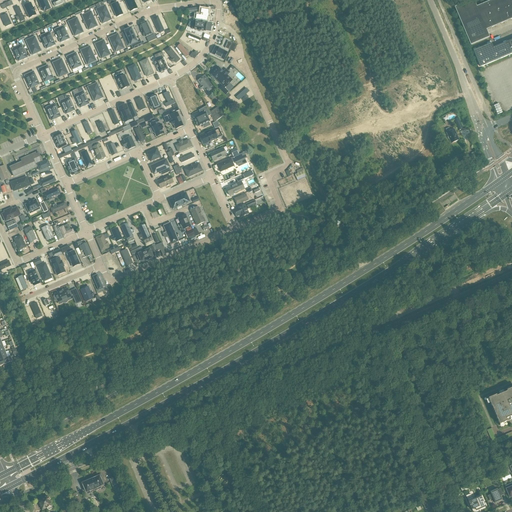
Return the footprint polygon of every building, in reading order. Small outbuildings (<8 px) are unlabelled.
[(28,0),(26,1),(32,13),(38,10),(33,0),(28,0)] [(43,13),(46,11),(41,0),(38,2),(43,13)] [(45,0),(50,9),(54,8),(51,1),(53,0),(52,0),(45,0)] [(133,0),(125,0),(131,11),(137,8),(133,0)] [(471,0),(454,7),(470,45),(489,37),(486,30),(511,18),(511,0),(492,0),(476,7),(473,0),(471,0)] [(116,17),(123,14),(118,2),(111,5),(116,17)] [(101,7),(107,22),(112,20),(106,5),(101,7)] [(28,7),(26,8),(25,6),(20,7),(26,20),(30,18),(27,11),(29,10),(28,7)] [(103,24),(107,22),(101,7),(96,9),(103,24)] [(18,11),(17,9),(12,11),(18,24),(23,22),(19,14),(21,13),(20,10),(18,11)] [(206,22),(213,23),(214,18),(212,18),(212,15),(214,15),(215,10),(208,9),(208,10),(201,9),(200,16),(196,15),(196,19),(207,21),(206,22)] [(87,14),(93,28),(98,26),(91,12),(87,14)] [(10,28),(16,25),(11,14),(5,17),(10,28)] [(88,30),(93,28),(87,14),(82,16),(88,30)] [(158,17),(153,19),(159,33),(164,31),(158,17)] [(72,20),(79,35),(84,33),(77,18),(72,20)] [(74,37),(79,35),(72,20),(68,22),(74,37)] [(205,31),(211,32),(212,23),(208,23),(207,23),(194,21),(194,22),(192,22),(190,23),(189,25),(189,27),(191,29),(193,29),(192,30),(197,31),(201,31),(205,32),(205,31)] [(139,25),(145,37),(152,34),(146,22),(139,25)] [(59,28),(65,41),(70,39),(64,26),(59,28)] [(60,43),(65,41),(59,28),(55,30),(56,32),(60,43)] [(128,46),(137,42),(131,29),(125,31),(125,32),(122,34),(128,46)] [(45,34),(51,47),(56,45),(50,32),(45,34)] [(46,49),(51,47),(45,34),(41,36),(46,49)] [(114,36),(120,51),(125,49),(118,34),(114,36)] [(187,35),(185,39),(197,44),(199,40),(187,35)] [(116,53),(120,51),(114,36),(109,38),(116,53)] [(30,39),(37,53),(42,51),(35,37),(30,39)] [(216,45),(228,51),(231,44),(219,38),(216,45)] [(32,55),(37,53),(30,39),(26,41),(32,55)] [(511,53),(511,39),(493,48),(491,43),(473,51),(480,67),(511,53)] [(99,42),(106,57),(111,55),(104,40),(99,42)] [(101,59),(106,57),(99,42),(95,44),(101,59)] [(180,43),(177,47),(186,57),(189,54),(180,43)] [(17,47),(23,60),(27,58),(22,44),(17,47)] [(85,49),(92,63),(97,61),(90,46),(85,49)] [(18,62),(23,60),(17,47),(12,49),(18,62)] [(87,65),(92,63),(85,49),(81,51),(87,65)] [(171,68),(179,65),(172,49),(164,53),(171,68)] [(212,57),(222,65),(227,60),(216,51),(212,57)] [(157,60),(154,61),(159,73),(168,69),(163,57),(165,57),(162,52),(155,55),(157,60)] [(71,55),(77,68),(82,66),(76,53),(71,55)] [(72,70),(77,68),(71,55),(67,57),(72,70)] [(146,76),(154,73),(148,58),(140,61),(146,76)] [(57,61),(64,76),(68,74),(62,59),(57,61)] [(59,78),(64,76),(57,61),(53,63),(59,78)] [(128,67),(134,81),(142,78),(135,64),(128,67)] [(43,67),(49,80),(54,78),(48,65),(43,67)] [(44,82),(49,80),(43,67),(39,69),(44,82)] [(216,78),(225,87),(232,80),(223,72),(224,72),(222,70),(222,71),(218,68),(212,75),(213,76),(213,77),(215,79),(216,78)] [(29,74),(35,87),(40,85),(34,71),(29,74)] [(30,89),(35,87),(29,74),(24,76),(30,89)] [(126,75),(118,78),(123,89),(131,86),(126,75)] [(211,79),(208,81),(205,76),(198,81),(207,93),(214,88),(210,83),(212,81),(211,79)] [(111,79),(103,83),(108,94),(112,92),(110,87),(109,87),(109,85),(113,83),(111,79)] [(92,85),(99,100),(104,98),(97,83),(92,85)] [(94,102),(99,100),(92,85),(91,86),(88,87),(94,102)] [(238,102),(249,93),(244,86),(239,91),(238,90),(235,93),(236,93),(233,95),(238,102)] [(189,89),(184,91),(191,105),(196,103),(189,89)] [(166,105),(173,102),(167,90),(160,93),(166,105)] [(79,93),(85,106),(90,104),(84,91),(79,93)] [(80,109),(85,106),(79,93),(74,95),(80,109)] [(156,95),(149,98),(152,106),(151,107),(152,110),(161,106),(156,95)] [(65,99),(71,113),(76,111),(70,97),(65,99)] [(145,103),(143,104),(140,97),(136,99),(142,113),(146,111),(144,107),(146,106),(145,103)] [(66,115),(71,113),(65,99),(60,101),(66,115)] [(50,106),(56,119),(61,117),(55,103),(50,106)] [(118,108),(124,123),(133,120),(126,104),(118,108)] [(132,104),(129,105),(133,117),(137,115),(132,104)] [(497,115),(503,113),(499,104),(494,106),(497,115)] [(56,119),(50,106),(46,108),(51,121),(56,119)] [(180,110),(178,107),(166,112),(164,113),(163,114),(164,117),(180,110)] [(201,115),(194,118),(198,127),(210,122),(208,117),(211,116),(206,107),(199,111),(201,115)] [(224,115),(218,107),(210,112),(211,115),(216,122),(224,115)] [(110,109),(116,123),(120,121),(114,108),(110,109)] [(176,130),(184,127),(178,113),(170,117),(176,130)] [(150,120),(151,123),(150,124),(153,129),(152,129),(153,133),(154,133),(157,138),(165,135),(163,130),(164,129),(161,125),(160,125),(158,120),(154,122),(153,119),(154,119),(152,115),(151,115),(150,116),(144,118),(144,119),(145,121),(146,122),(150,120)] [(79,124),(85,138),(92,135),(86,121),(79,124)] [(103,126),(101,121),(97,122),(102,133),(106,131),(104,129),(106,128),(104,125),(103,126)] [(81,132),(79,132),(76,126),(73,127),(79,141),(82,139),(80,134),(81,134),(81,132)] [(450,130),(448,127),(445,129),(447,132),(446,132),(448,136),(447,137),(448,139),(449,139),(451,143),(458,139),(454,129),(450,130)] [(145,141),(139,128),(133,130),(139,144),(145,141)] [(204,145),(218,138),(214,131),(200,137),(204,145)] [(61,133),(53,136),(59,149),(67,145),(61,133)] [(131,137),(123,140),(128,151),(136,147),(131,137)] [(191,147),(188,140),(175,146),(178,153),(191,147)] [(98,162),(106,158),(100,144),(91,148),(98,162)] [(106,146),(111,157),(118,154),(113,144),(106,146)] [(214,161),(227,156),(223,148),(210,154),(214,161)] [(236,148),(231,151),(233,156),(239,154),(236,148)] [(160,158),(157,149),(146,154),(150,163),(160,158)] [(86,151),(80,154),(87,169),(93,166),(86,151)] [(22,162),(10,167),(14,177),(16,176),(30,170),(37,167),(35,164),(43,161),(38,152),(21,159),(22,162)] [(245,153),(233,159),(235,164),(248,158),(245,153)] [(182,159),(180,160),(182,163),(195,158),(193,154),(185,158),(184,156),(181,157),(182,159)] [(75,159),(66,163),(72,175),(80,172),(75,159)] [(217,165),(220,172),(234,166),(231,159),(217,165)] [(37,165),(39,171),(50,166),(48,160),(37,165)] [(170,170),(166,160),(150,167),(154,176),(170,170)] [(202,171),(198,163),(184,170),(187,177),(202,171)] [(0,167),(0,176),(2,181),(9,178),(4,166),(0,167)] [(244,179),(254,175),(252,171),(242,175),(243,177),(244,179)] [(173,183),(170,176),(156,183),(159,188),(173,183)] [(11,183),(14,191),(30,186),(27,177),(11,183)] [(42,187),(56,181),(54,177),(45,180),(44,179),(42,180),(43,181),(40,183),(42,187)] [(227,188),(230,196),(245,189),(241,182),(227,188)] [(50,201),(53,199),(52,197),(60,193),(59,189),(44,195),(46,199),(49,198),(50,201)] [(170,201),(173,209),(190,202),(186,193),(170,201)] [(234,199),(237,206),(249,200),(246,194),(234,199)] [(36,209),(37,211),(40,209),(36,200),(25,206),(29,213),(36,209)] [(53,214),(67,208),(65,203),(57,207),(56,204),(53,205),(54,208),(51,209),(53,214)] [(250,214),(246,205),(234,210),(236,215),(243,212),(244,216),(250,214)] [(195,219),(197,225),(206,222),(199,207),(191,211),(194,217),(193,218),(194,219),(195,219)] [(2,214),(6,222),(20,216),(17,208),(2,214)] [(178,218),(183,230),(191,226),(186,214),(178,218)] [(9,231),(18,227),(15,220),(6,224),(9,231)] [(168,236),(169,239),(176,236),(171,223),(164,226),(167,233),(164,234),(165,238),(168,236)] [(123,240),(116,224),(109,228),(115,243),(123,240)] [(134,229),(131,230),(128,224),(122,227),(127,239),(129,243),(135,240),(133,236),(132,234),(135,232),(134,229)] [(64,238),(58,226),(57,227),(56,225),(53,226),(53,227),(57,236),(57,237),(59,241),(64,238)] [(143,238),(144,240),(150,237),(145,225),(139,228),(142,235),(139,236),(140,239),(143,238)] [(48,230),(46,231),(45,229),(41,231),(46,243),(51,241),(47,234),(50,233),(48,230)] [(96,233),(103,249),(111,245),(104,230),(96,233)] [(152,237),(144,241),(147,247),(154,243),(152,237)] [(161,250),(163,255),(167,253),(162,243),(156,246),(158,251),(161,250)] [(94,262),(87,245),(79,249),(86,265),(94,262)] [(142,261),(153,257),(152,255),(156,254),(152,246),(148,248),(138,252),(142,261)] [(67,254),(74,270),(82,267),(74,251),(67,254)] [(120,254),(127,270),(135,266),(128,251),(120,254)] [(61,262),(59,257),(51,260),(57,275),(57,276),(66,272),(65,272),(63,267),(64,266),(62,262),(61,262)] [(116,260),(112,262),(117,275),(121,273),(116,260)] [(0,271),(11,267),(9,261),(0,264),(0,271)] [(45,263),(38,267),(44,281),(52,278),(45,263)] [(27,271),(35,288),(41,285),(34,268),(27,271)] [(22,273),(18,275),(23,287),(27,285),(22,273)] [(91,276),(97,291),(102,289),(96,274),(91,276)] [(284,288),(282,284),(273,289),(275,294),(284,288)] [(80,290),(86,302),(94,299),(89,287),(80,290)] [(58,302),(62,300),(63,300),(63,301),(63,302),(64,302),(65,302),(66,302),(67,301),(67,300),(67,299),(67,298),(66,298),(73,295),(71,291),(69,292),(68,289),(56,294),(55,294),(56,295),(55,296),(54,297),(56,301),(57,301),(58,301),(58,302)] [(98,294),(100,299),(110,295),(108,290),(98,294)] [(78,294),(73,297),(76,304),(81,302),(78,294)] [(31,306),(35,316),(41,313),(37,303),(31,306)] [(0,365),(0,366),(12,361),(10,356),(8,357),(7,357),(0,359),(0,365)] [(511,388),(507,391),(507,392),(497,396),(496,395),(488,398),(500,425),(510,421),(509,419),(511,418),(511,388)] [(91,479),(96,491),(97,490),(101,488),(101,486),(102,486),(104,485),(100,476),(95,478),(95,477),(91,479)] [(114,477),(110,479),(114,488),(118,486),(114,477)] [(95,491),(96,491),(91,479),(87,481),(82,483),(86,493),(88,492),(89,491),(90,493),(95,491)] [(504,495),(501,488),(498,490),(497,489),(490,492),(491,494),(488,496),(490,501),(493,499),(495,503),(502,500),(501,497),(504,495)] [(473,500),(471,494),(466,496),(468,502),(472,510),(473,511),(476,510),(476,511),(486,507),(481,497),(473,500)] [(50,499),(49,498),(48,498),(47,496),(43,498),(43,497),(40,499),(38,500),(42,510),(46,508),(47,509),(47,510),(48,510),(52,509),(52,508),(49,501),(50,499)]
